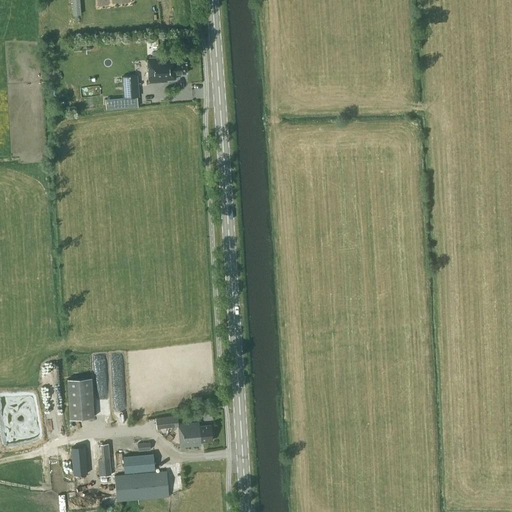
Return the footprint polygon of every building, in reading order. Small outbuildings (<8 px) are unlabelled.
[(174,56),(148,58),(150,83),(168,81),(168,79),(175,79),(175,73),(187,72),(186,61),(174,62),(174,56)] [(137,75),(122,76),(124,97),(139,96),(137,75)] [(94,417),(92,377),(67,378),(69,418),(94,417)] [(199,425),(199,422),(180,423),(180,415),(158,417),(159,428),(180,426),(182,446),(201,445),(201,441),(212,440),(210,424),(199,425)] [(138,452),(121,453),(113,454),(117,501),(169,497),(167,471),(155,473),(153,450),(151,450),(150,442),(137,443),(138,452)] [(108,443),(101,444),(103,460),(99,460),(100,476),(111,475),(108,443)] [(83,446),(72,447),(74,475),(85,474),(83,446)]
